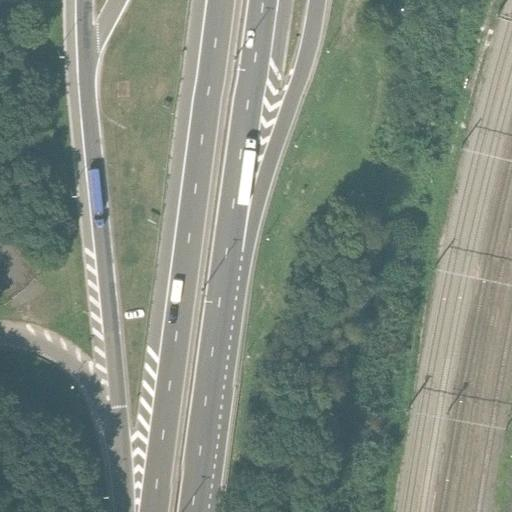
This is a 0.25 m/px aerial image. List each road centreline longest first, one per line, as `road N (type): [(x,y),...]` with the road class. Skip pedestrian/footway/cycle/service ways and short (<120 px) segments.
road 1 (motorway): [(221,0),(156,511)]
road 2 (motorway): [(80,0),(79,71),(120,463)]
road 3 (motorway): [(226,249),(292,98),(315,0)]
road 4 (motorway): [(191,511),(226,249)]
road 5 (motorway): [(226,249),(261,0)]
road 6 (motorway): [(0,338),(34,342),(79,370),(120,463)]
